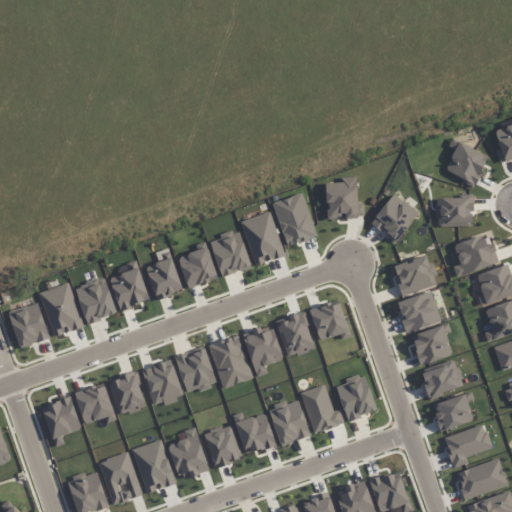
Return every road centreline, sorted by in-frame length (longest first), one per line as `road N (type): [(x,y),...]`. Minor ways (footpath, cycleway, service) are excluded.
road 1 (residential): [(0,385),(349,265)]
road 2 (residential): [(436,511),(349,265)]
road 3 (residential): [(178,511),(408,431)]
road 4 (residential): [(0,355),(54,511)]
